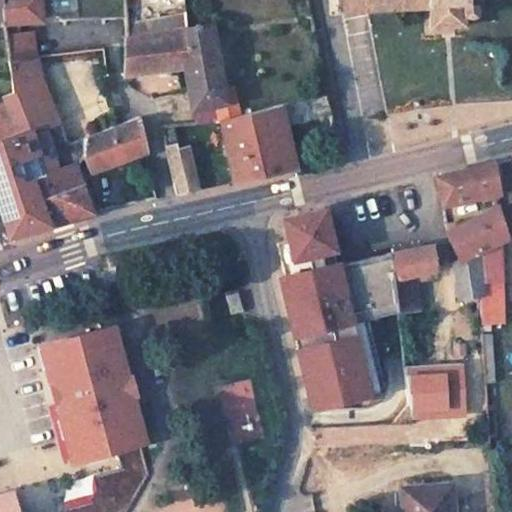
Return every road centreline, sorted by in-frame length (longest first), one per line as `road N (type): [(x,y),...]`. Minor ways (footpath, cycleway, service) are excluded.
road 1 (residential): [(282,511),(297,469),(300,420),(246,205)]
road 2 (residential): [(323,0),(357,178)]
road 3 (secondary): [(0,269),(171,223)]
road 4 (secondary): [(357,178),(511,139)]
road 5 (residential): [(117,79),(144,105),(171,223)]
